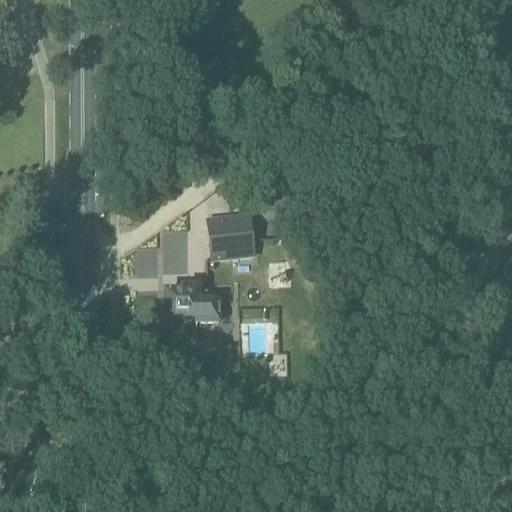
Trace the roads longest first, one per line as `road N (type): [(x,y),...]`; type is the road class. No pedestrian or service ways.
road 1 (primary): [(82,511),(82,0)]
road 2 (track): [(511,418),(492,308),(505,204),(471,0)]
road 3 (track): [(444,0),(114,254)]
